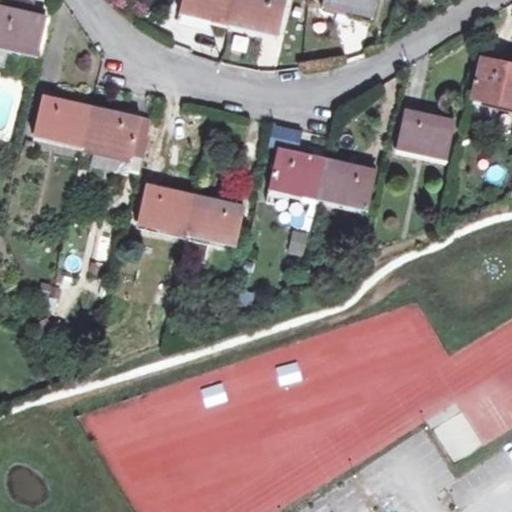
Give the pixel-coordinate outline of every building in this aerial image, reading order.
[(0,67),(4,69),(8,50),(37,56),(46,18),(30,14),(34,2),(26,0),(10,0),(9,9),(0,6),(0,67)] [(230,23),(235,0),(183,0),(181,13),(230,23)] [(235,0),(230,23),(279,34),(286,0),(235,0)] [(324,0),(324,5),(360,13),(363,1),(375,4),(376,0),(324,0)] [(372,16),(375,4),(363,1),(360,13),(372,16)] [(511,67),(482,60),(473,97),(511,106),(511,67)] [(34,134),(71,142),(74,131),(87,134),(84,145),(83,150),(94,153),(95,148),(133,156),(141,118),(43,97),(34,134)] [(395,148),(444,160),(454,122),(404,110),(395,148)] [(71,142),(84,145),(87,134),(74,131),(71,142)] [(318,197),(367,209),(375,169),(277,148),(268,186),(318,197)] [(146,185),(137,222),(186,234),(181,258),(203,263),(209,239),(234,245),(243,207),(146,185)] [(318,197),(268,186),(264,202),(281,206),(283,196),(317,203),(318,197)] [(444,218),(448,226),(450,233),(482,221),(476,205),(444,218)] [(52,287),(42,284),(38,298),(48,301),(52,287)] [(83,361),(84,365),(87,371),(100,366),(95,357),(83,361)]
